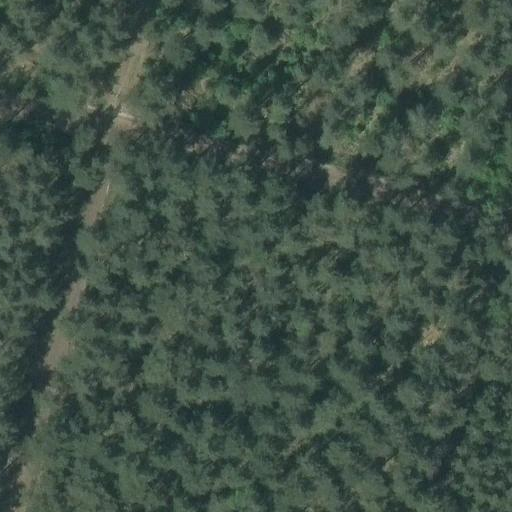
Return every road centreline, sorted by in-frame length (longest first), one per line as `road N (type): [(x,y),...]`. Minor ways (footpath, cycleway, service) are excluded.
road 1 (track): [(0,96),(503,223)]
road 2 (track): [(429,511),(503,223)]
